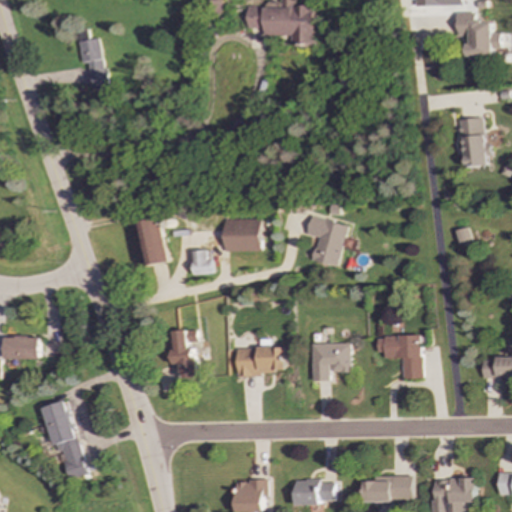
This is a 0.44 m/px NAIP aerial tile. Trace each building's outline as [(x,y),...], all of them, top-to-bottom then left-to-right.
[(316,6),(297,6),(297,0),(283,0),(283,4),(250,5),(250,28),(266,28),(266,36),(293,35),(293,43),(316,43),(316,6)] [(469,56),(495,56),(495,48),(502,48),(502,33),(494,33),(494,22),(476,22),(476,13),(459,13),(459,37),(469,37),(469,56)] [(83,63),(89,62),(92,90),(108,88),(102,39),(80,42),(83,63)] [(464,119),(466,167),(487,166),(485,118),(464,119)] [(350,225),(313,216),(309,235),(320,238),(314,261),(339,267),(350,225)] [(162,218),(139,223),(148,267),(171,262),(162,218)] [(227,252),(263,251),(263,219),(226,220),(227,252)] [(210,260),(210,250),(195,251),(195,275),(215,274),(214,260),(210,260)] [(174,331),(176,364),(181,364),(182,378),(197,378),(195,342),(198,342),(198,330),(174,331)] [(421,336),(377,337),(378,353),(384,353),(384,359),(401,358),(402,379),(422,378),(421,336)] [(5,359),(41,359),(41,337),(6,337),(5,359)] [(312,344),(313,381),(330,381),(330,373),(352,372),(351,343),(312,344)] [(238,348),(238,375),(287,373),(286,347),(238,348)] [(483,378),(511,377),(511,358),(482,359),(483,378)] [(44,408),(57,453),(62,451),(70,480),(88,475),(67,401),(44,408)] [(511,472),(499,473),(499,495),(511,495),(511,472)] [(364,482),(364,502),(413,501),(412,476),(374,477),(374,481),(364,482)] [(475,502),(476,478),(434,478),(434,501),(431,501),(431,511),(462,511),(463,502),(475,502)] [(265,511),(264,497),(268,497),(268,481),(236,481),(237,511),(265,511)] [(335,501),(335,481),(295,481),(296,506),(321,505),(321,501),(335,501)]
